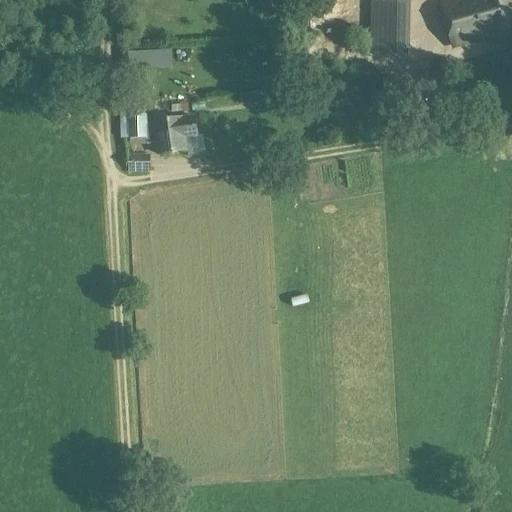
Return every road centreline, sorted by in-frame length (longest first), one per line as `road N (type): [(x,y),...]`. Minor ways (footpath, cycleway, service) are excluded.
road 1 (unclassified): [(112,187),(511,124)]
road 2 (unclassified): [(112,187),(128,511)]
road 3 (unclassified): [(109,0),(104,134)]
